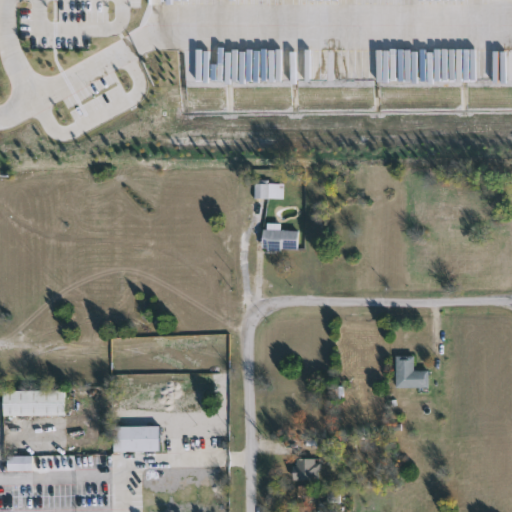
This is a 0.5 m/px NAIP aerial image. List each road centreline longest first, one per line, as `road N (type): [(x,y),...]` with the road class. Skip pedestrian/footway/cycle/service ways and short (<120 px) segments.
road 1 (residential): [(511,303),(271,311)]
road 2 (residential): [(252,511),(250,353),(254,331),(271,311)]
